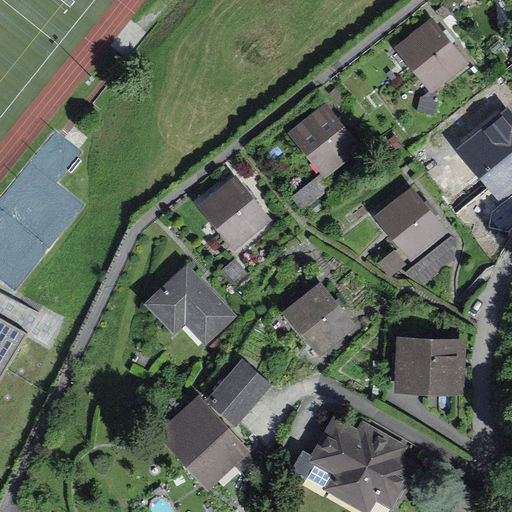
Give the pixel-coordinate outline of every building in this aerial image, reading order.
[(431,93),(469,63),(432,18),(393,50),(428,92),(419,98),(416,110),(434,115),(438,98),(435,98),(436,94),(431,93)] [(357,143),(323,103),(286,134),(324,180),(348,160),(357,143)] [(495,201),(511,186),(511,121),(506,114),(500,120),(491,108),(455,137),(485,175),(478,181),(495,201)] [(234,252),(270,220),(232,177),(196,210),(234,252)] [(410,264),(448,232),(410,187),(371,219),(410,264)] [(451,250),(458,245),(450,235),(411,268),(424,284),(457,257),(451,250)] [(389,278),(405,265),(392,250),(376,264),(389,278)] [(233,286),(247,273),(233,258),(219,272),(233,286)] [(237,314),(185,264),(144,306),(174,335),(183,325),(205,346),(237,314)] [(311,365),(355,326),(316,283),(279,317),(302,343),(296,348),(311,365)] [(0,292),(0,372),(36,313),(0,292)] [(463,396),(465,341),(393,339),(392,394),(463,396)] [(204,404),(232,433),(271,384),(240,359),(204,404)] [(204,404),(197,396),(153,437),(206,493),(250,452),(232,433),(204,404)] [(360,420),(355,430),(330,417),(309,456),(299,451),(288,472),(362,511),(368,511),(374,502),(391,510),(416,463),(403,456),(408,446),(360,420)] [(453,511),(464,511),(477,491),(445,473),(431,499),(453,511)]
